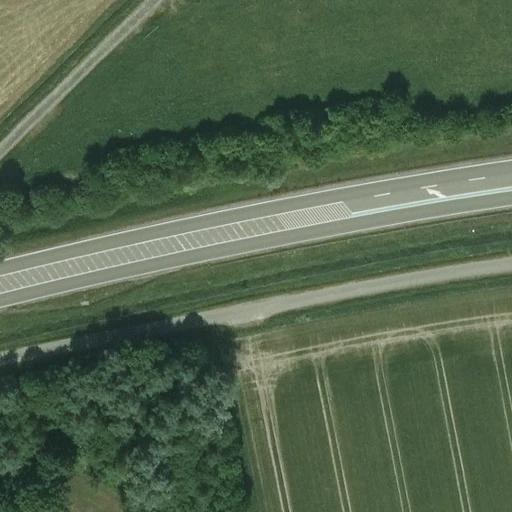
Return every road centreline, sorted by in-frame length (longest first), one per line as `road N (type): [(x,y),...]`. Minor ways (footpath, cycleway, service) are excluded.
road 1 (trunk): [(0,300),(511,201)]
road 2 (trunk): [(511,173),(212,219),(0,267)]
road 3 (unclassified): [(511,266),(0,360)]
road 4 (unclassified): [(155,0),(0,160)]
